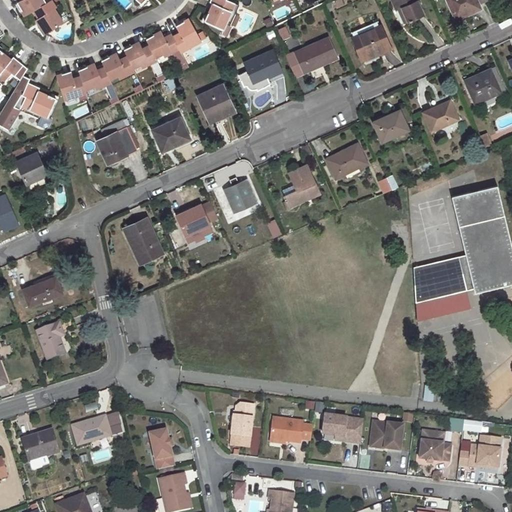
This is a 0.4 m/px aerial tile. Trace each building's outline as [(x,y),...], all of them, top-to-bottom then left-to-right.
[(21,0),(17,3),(24,16),(30,12),(46,3),(43,0),(21,0)] [(37,28),(42,36),(62,23),(54,9),(55,8),(51,0),(46,3),(30,12),(40,27),(37,28)] [(226,0),(210,0),(210,2),(213,4),(209,14),(208,13),(204,21),(223,30),(226,24),(230,26),(239,6),(226,0)] [(416,0),(395,0),(397,5),(405,22),(423,14),(416,0)] [(447,0),(456,19),(458,18),(457,16),(464,13),(465,15),(480,8),(476,0),(447,0)] [(263,19),(266,27),(273,25),(270,17),(263,19)] [(179,34),(173,37),(179,49),(180,52),(183,57),(191,53),(188,48),(201,41),(189,19),(176,27),(178,31),(179,34)] [(377,21),(351,33),(363,60),(389,48),(377,21)] [(286,27),(279,30),(283,40),(290,37),(286,27)] [(146,39),(145,39),(148,43),(149,46),(155,58),(162,54),(163,57),(179,49),(173,37),(171,34),(164,38),(162,35),(161,32),(152,36),(146,39)] [(304,72),(336,58),(327,38),(295,52),(304,72)] [(124,50),(123,50),(125,54),(127,57),(132,69),(140,65),(141,68),(156,60),(155,58),(149,46),(142,49),(141,46),(139,43),(131,47),(124,50)] [(11,74),(14,76),(23,65),(13,57),(10,60),(2,53),(3,53),(0,50),(0,83),(2,85),(11,74)] [(272,51),(245,63),(254,84),(282,71),(272,51)] [(295,52),(286,56),(295,77),(304,72),(295,52)] [(102,60),(101,61),(103,65),(104,68),(109,80),(117,76),(118,79),(134,71),(132,69),(127,57),(120,60),(118,57),(116,53),(108,57),(102,60)] [(79,70),(78,70),(79,74),(80,77),(85,90),(94,86),(95,89),(111,82),(109,80),(104,68),(97,71),(96,68),(94,64),(86,67),(79,70)] [(490,69),(464,81),(474,104),(500,92),(490,69)] [(71,71),(56,76),(64,100),(78,95),(80,101),(87,99),(85,90),(80,77),(73,79),(72,76),(71,71)] [(172,77),(165,80),(170,90),(176,87),(172,77)] [(39,88),(27,83),(21,95),(25,97),(19,110),(39,119),(41,115),(47,118),(55,99),(47,95),(47,96),(37,91),(39,88)] [(222,86),(199,96),(209,119),(222,113),(223,116),(234,111),(222,86)] [(449,101),(423,113),(431,131),(458,120),(449,101)] [(86,105),(72,111),(76,118),(89,112),(86,105)] [(400,111),(373,122),(381,141),(408,130),(400,111)] [(222,113),(209,119),(210,122),(223,116),(222,113)] [(180,118),(152,130),(162,151),(177,145),(176,143),(189,137),(180,118)] [(123,121),(101,130),(104,137),(126,127),(123,121)] [(104,137),(97,141),(108,164),(137,151),(126,127),(104,137)] [(481,139),(485,146),(490,144),(487,136),(481,139)] [(335,159),(327,162),(336,179),(367,164),(357,143),(333,156),(335,159)] [(37,153),(17,162),(26,185),(36,180),(39,186),(50,181),(37,153)] [(297,190),(284,195),(287,200),(290,207),(301,202),(300,199),(318,190),(307,166),(290,174),(295,185),(297,190)] [(391,190),(386,178),(379,182),(384,193),(391,190)] [(247,179),(223,190),(234,213),(258,203),(247,179)] [(295,185),(282,191),(284,195),(297,190),(295,185)] [(511,248),(497,186),(452,197),(466,254),(475,288),(475,293),(511,283),(511,248)] [(0,224),(1,224),(4,231),(18,225),(5,195),(0,197),(0,224)] [(201,205),(185,212),(186,214),(178,217),(188,240),(188,242),(197,238),(199,241),(203,239),(199,229),(210,224),(201,205)] [(147,218),(124,228),(131,244),(137,242),(145,261),(163,254),(147,218)] [(275,219),(266,223),(272,239),(281,235),(275,219)] [(137,242),(131,244),(140,263),(145,261),(137,242)] [(466,254),(458,256),(466,290),(475,288),(466,254)] [(458,256),(413,267),(415,302),(466,290),(458,256)] [(56,277),(23,289),(29,306),(63,293),(56,277)] [(72,318),(37,331),(48,360),(65,354),(58,337),(57,334),(62,332),(75,327),(72,318)] [(425,384),(423,400),(432,401),(434,386),(425,384)] [(231,435),(230,445),(248,448),(253,406),(238,404),(235,406),(234,413),(234,416),(232,416),(230,435),(231,435)] [(106,443),(104,437),(111,435),(105,416),(72,426),(78,445),(92,441),(94,447),(106,443)] [(362,422),(324,417),(321,436),(335,437),(342,438),(341,443),(359,445),(362,422)] [(302,423),(272,419),(269,441),(284,442),(299,444),(299,441),(309,442),(311,427),(301,426),(302,423)] [(462,430),(463,422),(452,420),(451,432),(462,433),(462,430)] [(473,432),(474,423),(463,422),(462,430),(473,432)] [(402,427),(372,423),(369,446),(384,448),(383,450),(399,452),(402,427)] [(166,430),(149,434),(157,470),(174,466),(170,447),(168,440),(166,430)] [(32,436),(23,439),(30,461),(33,468),(35,470),(42,468),(44,465),(41,457),(59,452),(53,432),(32,438),(32,436)] [(442,445),(443,435),(421,432),(420,442),(442,445)] [(442,445),(420,442),(418,460),(426,461),(431,462),(440,463),(440,462),(448,463),(450,447),(442,446),(442,445)] [(476,466),(497,468),(499,450),(470,447),(469,454),(459,452),(457,466),(476,468),(476,466)] [(44,465),(49,464),(47,456),(41,457),(44,465)] [(184,474),(159,480),(166,511),(171,511),(188,508),(185,495),(183,484),(186,483),(184,474)] [(272,487),(287,488),(288,480),(263,479),(263,487),(251,487),(251,497),(267,498),(267,489),(272,489),(272,487)] [(244,498),(246,483),(234,481),(233,497),(244,498)] [(272,510),(271,511),(292,511),(296,494),(271,490),(270,499),(273,499),(272,510)] [(91,511),(85,494),(57,505),(59,511),(91,511)]
